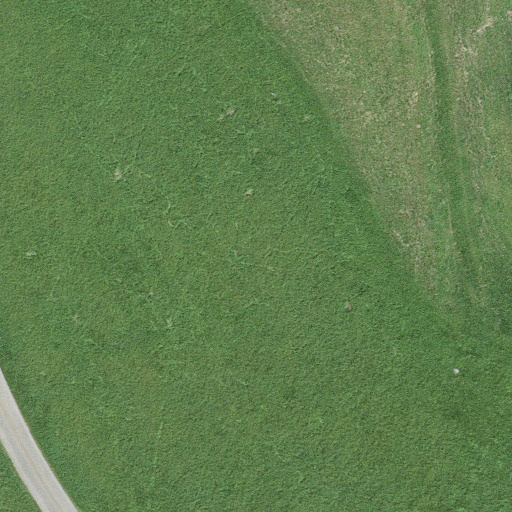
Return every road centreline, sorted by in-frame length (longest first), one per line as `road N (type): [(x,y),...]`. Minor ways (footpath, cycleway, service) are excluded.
road 1 (track): [(474,271),(428,0)]
road 2 (track): [(0,404),(57,511)]
